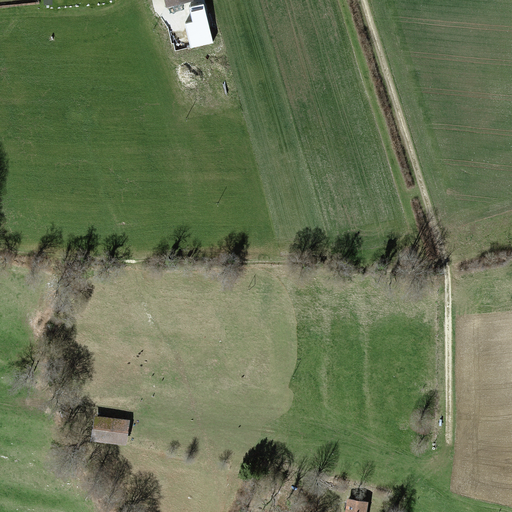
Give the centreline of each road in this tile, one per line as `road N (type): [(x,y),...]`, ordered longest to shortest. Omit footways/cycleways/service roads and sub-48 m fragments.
road 1 (track): [(0,402),(394,451),(511,454)]
road 2 (track): [(443,263),(363,0)]
road 3 (track): [(447,452),(443,263)]
